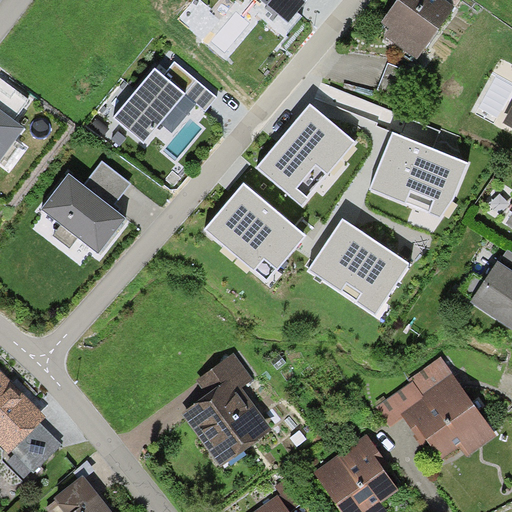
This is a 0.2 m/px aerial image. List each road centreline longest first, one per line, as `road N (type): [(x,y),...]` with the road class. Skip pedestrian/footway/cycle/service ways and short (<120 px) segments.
road 1 (residential): [(362,0),(42,364)]
road 2 (residential): [(152,511),(42,364)]
